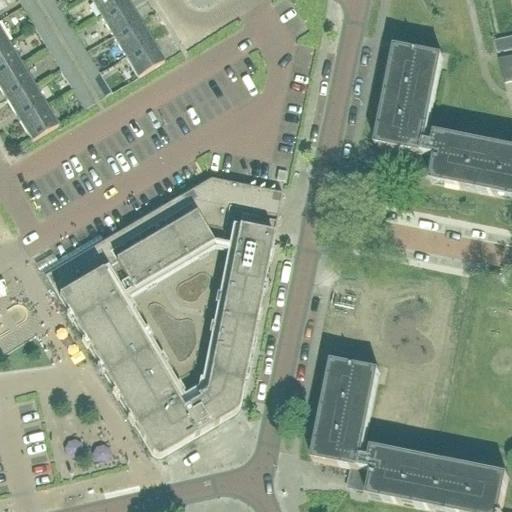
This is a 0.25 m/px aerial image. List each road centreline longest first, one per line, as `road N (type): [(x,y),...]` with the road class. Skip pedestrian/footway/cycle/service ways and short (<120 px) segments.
road 1 (residential): [(35,240),(274,97),(278,46),(269,28)]
road 2 (residential): [(269,28),(3,185)]
road 3 (residential): [(257,486),(317,219)]
road 4 (residential): [(317,219),(356,0)]
road 5 (residential): [(511,258),(317,219)]
road 6 (residential): [(112,511),(215,487),(257,486)]
